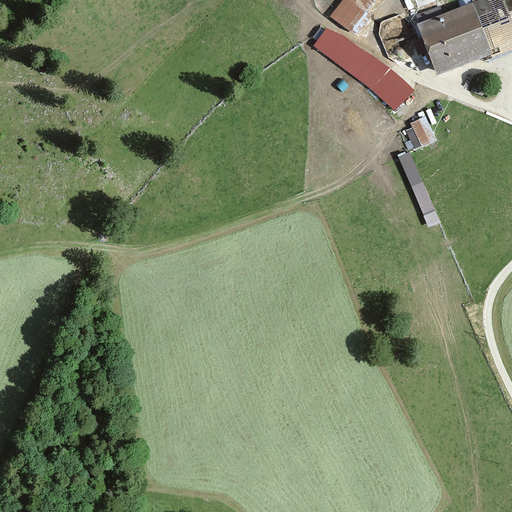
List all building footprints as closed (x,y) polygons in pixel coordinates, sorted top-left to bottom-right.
[(377,0),(343,0),(332,15),(358,35),(373,15),(369,11),(377,0)] [(511,21),(504,0),(482,0),(422,22),(441,74),(511,48),(511,21)] [(348,38),(326,29),(315,44),(374,93),(371,97),(390,113),(413,88),(348,38)] [(416,149),(438,140),(428,116),(406,125),(416,149)] [(413,149),(401,154),(429,227),(442,222),(413,149)]
